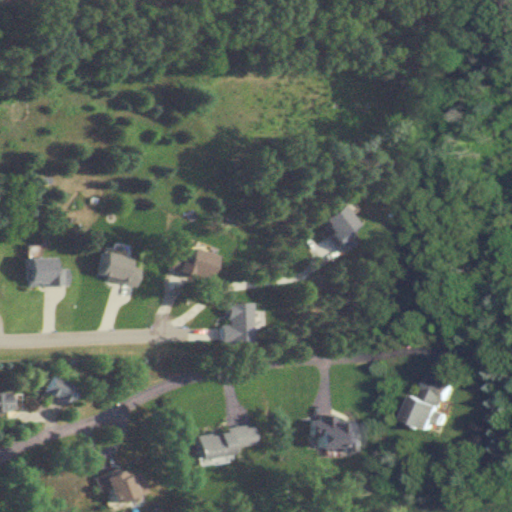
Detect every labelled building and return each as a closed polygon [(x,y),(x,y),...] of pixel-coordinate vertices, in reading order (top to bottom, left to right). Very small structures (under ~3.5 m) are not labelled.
[(41,391),(65,402),(73,384),(49,374),(41,391)] [(453,382),(430,375),(423,394),(416,391),(407,418),(441,429),(447,412),(443,411),(453,382)] [(317,448),(359,448),(360,420),(332,419),(332,415),(308,415),(308,436),(317,436),(317,448)] [(255,448),(251,424),(193,434),(197,457),(255,448)] [(101,476),(111,503),(143,491),(135,471),(126,474),(124,468),(101,476)]
